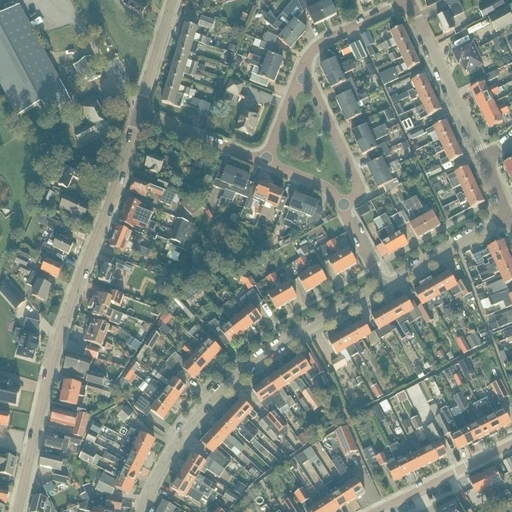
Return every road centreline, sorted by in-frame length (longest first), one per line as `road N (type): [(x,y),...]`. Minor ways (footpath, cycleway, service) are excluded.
road 1 (unclassified): [(18,511),(64,319),(138,114)]
road 2 (residential): [(141,511),(177,442),(239,375),(384,287)]
road 3 (tertiary): [(486,160),(408,1)]
road 4 (residential): [(341,205),(358,186),(314,89),(299,77)]
road 5 (residential): [(376,511),(511,444)]
road 6 (residential): [(384,287),(508,217)]
road 7 (residential): [(299,77),(316,46),(408,1)]
road 8 (residential): [(265,163),(138,114)]
